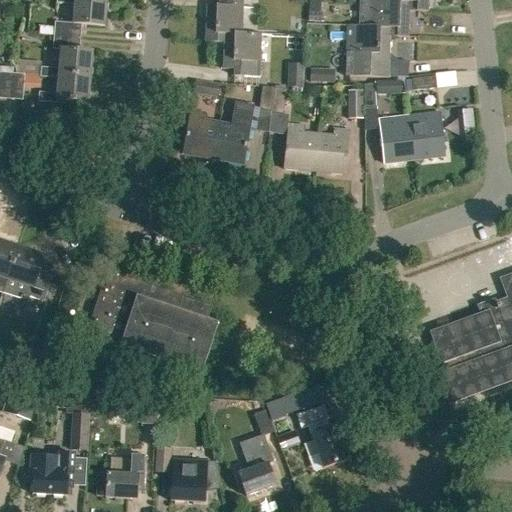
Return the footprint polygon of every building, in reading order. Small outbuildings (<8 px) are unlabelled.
[(53,36),(79,39),(80,26),(104,28),(106,3),(65,0),(55,0),(56,4),(73,5),(72,23),(54,22),(53,36)] [(217,0),(218,7),(242,8),(242,0),(217,0)] [(396,29),(396,38),(407,38),(409,3),(416,3),(416,2),(390,1),(368,0),(361,0),(361,1),(371,1),(370,27),(396,29)] [(416,2),(416,3),(415,12),(427,12),(427,0),(389,0),(390,1),(416,2)] [(216,43),(216,35),(216,34),(241,35),(242,9),(252,10),(252,9),(242,8),(218,7),(205,7),(204,43),(216,43)] [(308,14),(307,24),(321,24),(321,14),(308,14)] [(343,77),(387,79),(389,38),(396,38),(396,29),(370,27),(342,26),(341,54),(344,54),(343,77)] [(234,72),(248,72),(248,63),(269,63),(269,62),(259,62),(260,37),(270,37),(270,36),(241,35),(216,34),(216,35),(223,35),(222,70),(234,71),(234,72)] [(40,73),(89,78),(91,53),(78,52),(79,39),(53,36),(52,50),(59,51),(58,70),(40,69),(40,73)] [(310,71),(310,84),(334,85),(334,72),(310,71)] [(0,73),(0,99),(8,100),(10,75),(0,73)] [(37,103),(56,104),(56,101),(87,104),(89,78),(40,73),(39,78),(57,79),(56,95),(38,93),(37,103)] [(10,75),(8,100),(21,101),(23,76),(10,75)] [(433,78),(409,80),(410,92),(434,90),(433,78)] [(193,95),(216,99),(219,85),(195,82),(193,95)] [(375,109),(375,85),(363,85),(363,109),(375,109)] [(270,113),(273,88),(261,87),(258,111),(270,113)] [(273,88),(270,113),(282,114),(285,89),(273,88)] [(346,120),(363,120),(362,91),(346,91),(346,120)] [(212,161),(242,166),(252,107),(234,104),(231,126),(217,123),(212,161)] [(469,111),(456,112),(457,121),(470,119),(469,111)] [(182,156),(212,161),(217,123),(203,121),(205,114),(189,112),(182,156)] [(424,122),(409,124),(413,161),(444,158),(439,114),(423,115),(424,122)] [(413,161),(409,124),(394,126),(393,119),(378,120),(383,165),(413,161)] [(283,170),(313,174),(317,136),(302,134),(303,128),(288,126),(283,170)] [(317,136),(313,174),(343,177),(348,133),(333,131),(332,138),(317,136)] [(0,293),(1,294),(16,249),(0,243),(0,293)] [(16,249),(1,294),(19,299),(20,295),(42,302),(50,277),(37,273),(42,257),(16,249)] [(120,348),(200,374),(217,324),(206,320),(211,306),(115,274),(109,272),(104,289),(100,287),(90,318),(94,319),(91,328),(83,352),(115,362),(120,348)] [(436,375),(448,406),(511,382),(511,274),(498,279),(505,299),(495,303),(494,300),(476,306),(479,315),(428,333),(443,373),(436,375)] [(38,362),(20,356),(13,378),(31,384),(38,362)] [(1,410),(30,419),(38,391),(9,382),(1,410)] [(133,383),(132,394),(155,395),(155,384),(133,383)] [(107,398),(107,411),(155,414),(155,400),(107,398)] [(265,406),(270,421),(284,416),(278,401),(265,406)] [(325,421),(327,420),(322,407),(296,417),(301,430),(310,426),(313,435),(310,436),(322,469),(347,460),(335,426),(328,429),(325,421)] [(237,475),(245,497),(275,487),(267,465),(272,463),(263,437),(272,433),(264,411),(252,415),(261,437),(239,445),(248,471),(237,475)] [(70,451),(86,452),(87,416),(71,415),(70,451)] [(298,444),(293,432),(276,439),(281,451),(298,444)] [(0,471),(4,461),(8,463),(14,446),(0,441),(0,471)] [(155,448),(153,474),(170,475),(171,449),(155,448)] [(33,474),(32,494),(31,494),(31,495),(66,497),(66,496),(65,496),(65,490),(71,490),(73,456),(58,455),(58,459),(30,457),(29,474),(33,474)] [(136,493),(142,493),(144,456),(130,455),(129,476),(97,474),(96,496),(105,497),(105,499),(136,500),(136,493)] [(170,502),(203,504),(204,492),(218,490),(214,464),(171,461),(171,479),(170,502)]
